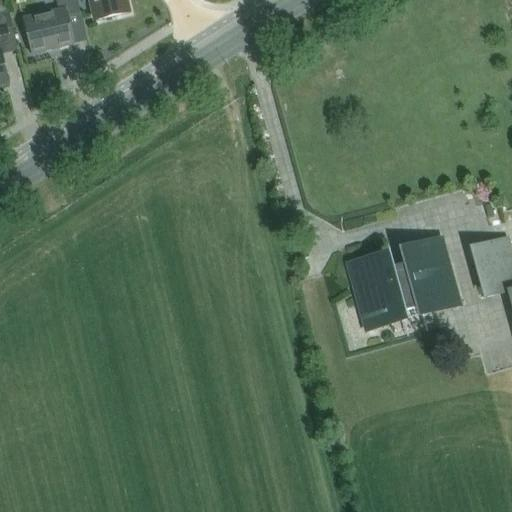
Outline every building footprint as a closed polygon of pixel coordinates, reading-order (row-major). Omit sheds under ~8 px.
[(55,0),(59,11),(23,20),(32,56),(75,45),(69,19),(81,16),(77,0),(55,0)] [(129,13),(126,0),(90,0),(96,21),(129,13)] [(18,52),(9,13),(0,15),(0,86),(9,85),(2,55),(18,52)] [(350,266),(368,331),(458,306),(440,241),(404,251),(409,267),(391,272),(386,256),(350,266)] [(471,251),(485,302),(509,295),(511,305),(511,250),(509,241),(471,251)]
